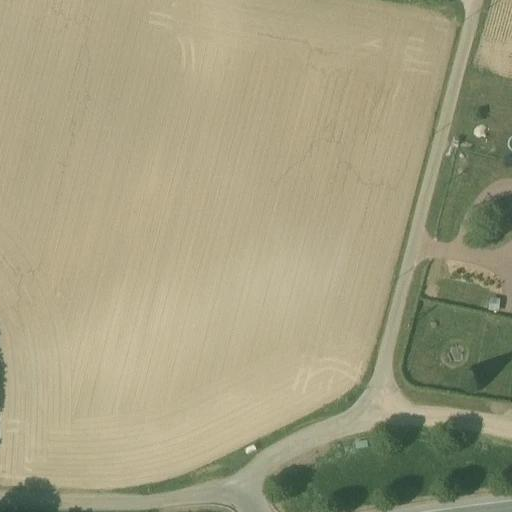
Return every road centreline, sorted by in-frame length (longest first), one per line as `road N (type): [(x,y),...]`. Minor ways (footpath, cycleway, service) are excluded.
road 1 (unclassified): [(244,489),(289,449),(386,410),(511,426)]
road 2 (residential): [(0,501),(127,505),(244,489)]
